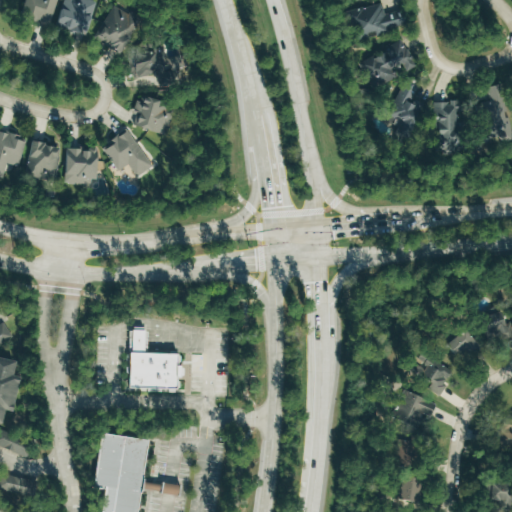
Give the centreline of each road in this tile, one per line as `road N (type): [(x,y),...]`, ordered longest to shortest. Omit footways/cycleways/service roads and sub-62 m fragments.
road 1 (secondary): [(220,0),(272,230),(275,335),(259,511)]
road 2 (secondary): [(511,208),(132,247),(64,246),(0,231)]
road 3 (secondary): [(0,262),(139,275),(511,244)]
road 4 (secondary): [(308,511),(324,334),(298,108)]
road 5 (residential): [(448,511),(463,420),(484,389),(511,373)]
road 6 (residential): [(64,246),(42,269),(39,330),(53,382)]
road 7 (residential): [(511,54),(447,68),(434,57),(424,0)]
road 8 (residential): [(53,382),(74,273),(64,246)]
road 9 (residential): [(73,511),(53,382)]
road 10 (residential): [(105,90),(101,109),(83,119),(0,101)]
